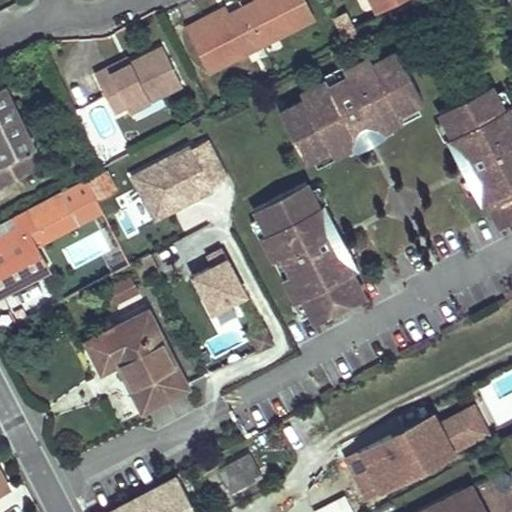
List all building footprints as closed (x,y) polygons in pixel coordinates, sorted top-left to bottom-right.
[(200,19),(186,26),(209,70),(314,15),(305,0),(254,0),(228,14),(203,26),(200,19)] [(372,0),(377,9),(392,0),(372,0)] [(224,6),(200,19),(203,26),(228,14),(224,6)] [(125,56),(94,72),(114,112),(125,106),(128,111),(181,83),(162,45),(129,62),(125,56)] [(303,99),(279,112),(305,161),(329,149),(333,155),(357,143),(360,148),(380,138),(377,132),(401,119),(398,113),(423,100),(397,50),(372,63),(369,56),(343,70),(346,74),(328,84),(326,79),(300,92),(303,99)] [(255,78),(259,86),(267,82),(263,74),(255,78)] [(491,83),(439,110),(452,135),(446,138),(461,167),(467,165),(470,172),(465,174),(480,204),(487,200),(500,225),(511,218),(511,110),(509,105),(503,108),(491,83)] [(0,174),(4,182),(42,164),(6,84),(0,87),(0,174)] [(229,174),(210,139),(192,149),(190,145),(133,176),(156,219),(195,198),(197,191),(210,184),(229,174)] [(392,179),(404,175),(397,151),(384,155),(392,179)] [(467,165),(461,167),(465,174),(470,172),(467,165)] [(105,170),(0,223),(0,293),(48,268),(37,246),(30,232),(71,210),(77,221),(101,208),(96,199),(115,188),(105,170)] [(305,181),(254,208),(267,232),(261,235),(296,301),(302,298),(315,322),(365,296),(352,271),(358,268),(324,202),(318,205),(305,181)] [(213,189),(210,184),(197,191),(195,198),(213,189)] [(71,210),(30,232),(37,246),(79,224),(77,221),(71,210)] [(222,247),(207,256),(212,265),(194,275),(213,311),(247,292),(222,247)] [(149,253),(140,258),(149,274),(158,269),(149,253)] [(140,258),(136,261),(144,277),(149,274),(140,258)] [(115,303),(139,291),(129,271),(105,283),(115,303)] [(148,308),(86,340),(103,371),(118,363),(142,409),(188,385),(148,308)] [(266,326),(253,333),(260,346),(273,339),(266,326)] [(472,404),(461,410),(474,435),(485,429),(472,404)] [(390,434),(351,454),(371,492),(417,467),(416,465),(474,435),(461,410),(437,422),(433,415),(391,437),(390,434)] [(251,453),(221,468),(231,490),(263,475),(251,453)] [(197,511),(178,475),(107,511),(197,511)] [(485,511),(470,484),(418,511),(485,511)] [(353,511),(345,493),(312,508),(313,511),(353,511)]
